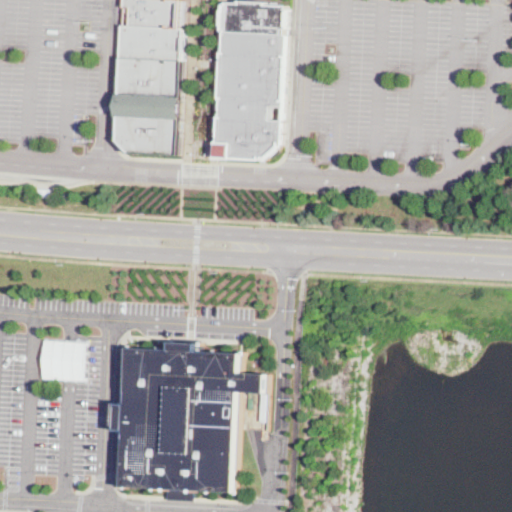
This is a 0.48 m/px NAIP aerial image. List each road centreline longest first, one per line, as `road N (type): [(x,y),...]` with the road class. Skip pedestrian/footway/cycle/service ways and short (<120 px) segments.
road 1 (tertiary): [(511,257),(269,245)]
road 2 (tertiary): [(269,245),(249,233),(196,230),(144,228),(126,238)]
road 3 (tertiary): [(126,238),(144,250),(195,253),(246,255),(269,245)]
road 4 (tertiary): [(126,238),(0,227)]
